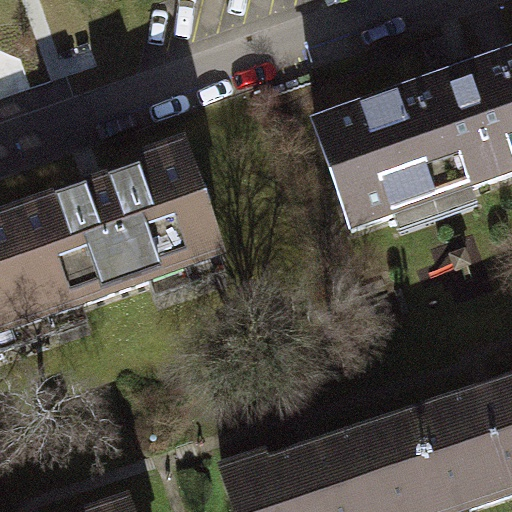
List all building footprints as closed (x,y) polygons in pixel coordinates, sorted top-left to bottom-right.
[(511,62),(316,132),(353,234),(396,219),(394,213),(468,187),(470,193),(511,177),(511,62)] [(224,258),(186,151),(140,167),(143,174),(12,221),(46,317),(77,306),(79,309),(224,258)] [(46,317),(12,221),(0,224),(0,336),(15,332),(14,328),(46,317)] [(470,511),(511,498),(511,388),(402,425),(431,511),(456,511),(467,509),(468,511),(470,511)] [(431,511),(402,425),(270,470),(267,462),(224,477),(236,511),(431,511)]
